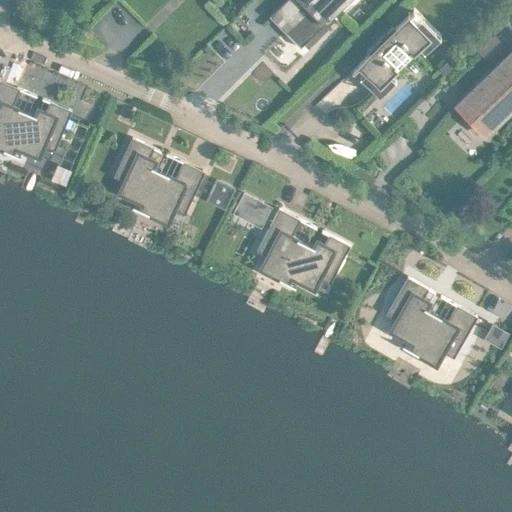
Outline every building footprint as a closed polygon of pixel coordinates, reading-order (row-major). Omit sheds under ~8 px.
[(266,0),(263,4),(293,36),(317,12),(320,15),(329,6),(326,3),(329,0),(266,0)] [(350,52),(372,74),(390,57),(390,55),(389,56),(387,54),(389,51),(400,40),(400,41),(403,38),(405,41),(404,42),(406,42),(423,24),(401,1),(350,52)] [(487,21),(470,39),(483,52),(501,35),(487,21)] [(511,37),(453,95),(465,107),(470,102),(481,114),(502,93),(505,96),(511,89),(511,37)] [(440,47),(431,56),(438,62),(447,54),(440,47)] [(0,70),(0,138),(5,141),(8,135),(32,145),(37,133),(48,138),(64,98),(43,89),(38,99),(31,96),(28,103),(5,93),(12,76),(0,70)] [(141,145),(146,136),(146,135),(125,125),(106,164),(117,169),(112,180),(125,187),(122,193),(160,211),(167,198),(177,202),(197,159),(176,149),(168,166),(145,155),(149,149),(141,145)] [(209,167),(199,188),(218,197),(228,176),(209,167)] [(239,200),(256,208),(262,195),(237,182),(228,200),(237,205),(239,200)] [(284,223),(292,208),(293,207),(272,196),(249,238),(260,244),(253,257),(280,271),(283,265),(307,277),(313,266),(323,271),(343,233),(322,222),(317,232),(309,228),(306,235),(284,223)] [(446,346),(470,304),(449,293),(440,309),(418,297),(422,290),(415,286),(421,276),(400,265),(379,302),(389,308),(383,319),(396,326),(392,332),(429,353),(436,340),(446,346)] [(485,312),(476,327),(493,336),(501,322),(485,312)]
